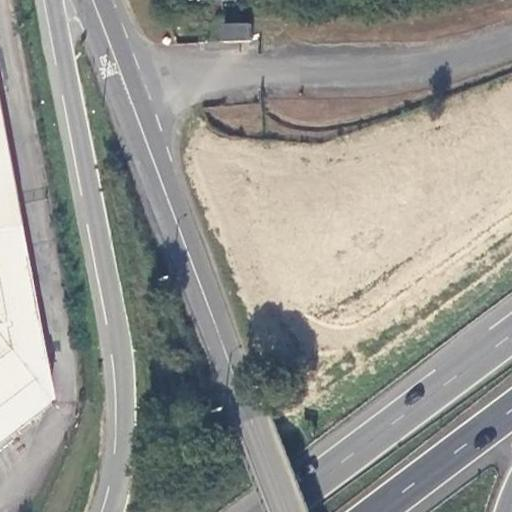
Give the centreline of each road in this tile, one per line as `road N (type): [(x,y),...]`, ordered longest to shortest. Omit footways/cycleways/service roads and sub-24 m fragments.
road 1 (tertiary): [(85,0),(286,511)]
road 2 (trunk): [(48,0),(104,410),(96,511)]
road 3 (trunk): [(511,334),(276,511)]
road 4 (trunk): [(374,511),(511,409)]
